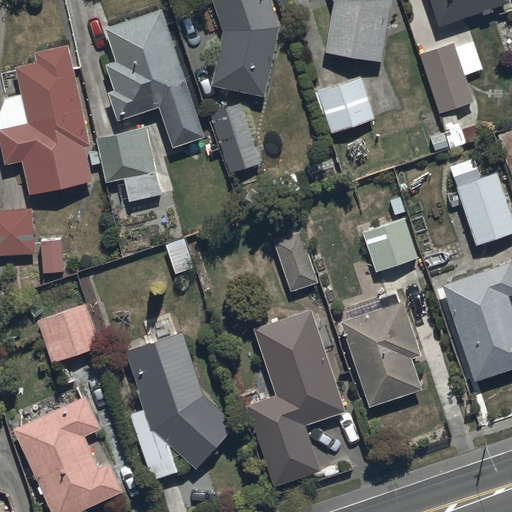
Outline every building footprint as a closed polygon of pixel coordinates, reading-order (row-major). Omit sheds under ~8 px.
[(213,0),(222,27),(211,81),(265,92),(280,20),(273,0),(213,0)] [(334,0),(326,48),(384,58),(393,0),(334,0)] [(432,0),(440,22),(505,0),(432,0)] [(205,132),(162,5),(107,24),(117,56),(108,59),(117,86),(107,89),(116,117),(160,102),(174,143),(205,132)] [(454,38),(418,50),(439,112),(475,101),(466,73),(484,67),(474,39),(456,45),(454,38)] [(5,95),(3,95),(0,104),(0,135),(5,162),(22,158),(29,192),(93,178),(86,143),(91,142),(70,41),(35,49),(36,57),(16,61),(23,91),(5,95)] [(314,87),(328,132),(376,116),(361,71),(314,87)] [(242,98),(208,109),(229,172),(263,160),(242,98)] [(480,137),(476,123),(462,127),(456,110),(440,115),(450,147),(480,137)] [(148,123),(97,134),(99,147),(90,149),(93,163),(102,161),(106,178),(126,174),(131,199),(162,192),(148,123)] [(511,127),(497,132),(511,175),(511,127)] [(474,154),(450,162),(477,242),(511,229),(511,210),(498,169),(481,174),(474,154)] [(0,254),(35,252),(33,205),(0,206),(0,254)] [(406,214),(362,229),(376,269),(419,254),(406,214)] [(302,228),(274,237),(291,289),(319,279),(302,228)] [(63,234),(42,235),(44,269),(65,268),(63,234)] [(511,258),(442,281),(473,378),(511,365),(511,258)] [(338,306),(369,404),(424,386),(414,354),(422,351),(404,295),(384,302),(380,292),(338,306)] [(86,300),(38,316),(52,360),(101,344),(86,300)] [(321,467),(305,421),(346,408),(312,306),(254,325),(276,392),(247,401),(274,483),(321,467)] [(237,420),(203,390),(182,327),(127,345),(146,404),(129,410),(151,477),(179,468),(171,443),(174,442),(196,465),(237,420)] [(87,392),(13,427),(52,511),(68,511),(123,487),(110,458),(101,463),(86,432),(103,425),(87,392)]
